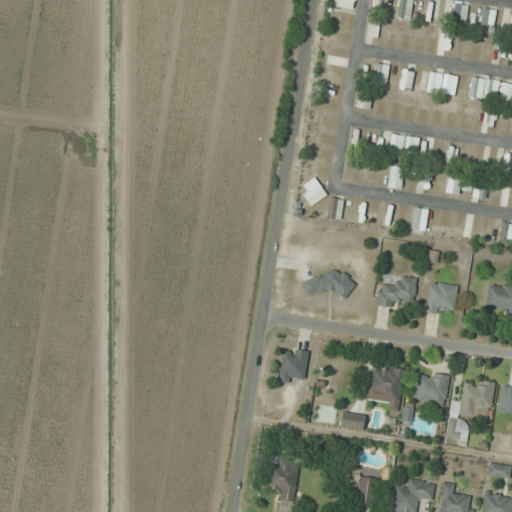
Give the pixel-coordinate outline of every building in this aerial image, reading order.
[(334,0),(334,7),(353,10),(354,0),(334,0)] [(410,0),(403,0),(401,0),(400,11),(409,12),(410,0)] [(464,25),(468,5),(455,2),(451,22),(464,25)] [(345,16),(329,14),(328,24),(344,25),(345,16)] [(408,42),(415,45),(418,38),(411,35),(408,42)] [(321,62),(346,66),(348,53),(324,49),(321,62)] [(393,88),(396,70),(391,69),(388,87),(393,88)] [(406,90),(412,72),(402,69),(397,87),(406,90)] [(443,74),(430,71),(426,91),(438,94),(443,74)] [(495,99),(497,80),(485,79),(483,98),(495,99)] [(334,96),(335,88),(317,85),(316,93),(334,96)] [(368,110),(373,91),(360,88),(355,107),(368,110)] [(418,136),(390,135),(389,157),(403,158),(403,156),(416,157),(418,136)] [(442,144),(436,142),(431,158),(437,160),(442,144)] [(446,164),(452,165),(454,149),(448,148),(446,164)] [(501,170),(508,172),(511,155),(505,153),(501,170)] [(400,189),(403,167),(390,165),(388,187),(400,189)] [(429,190),(431,171),(422,170),(420,189),(429,190)] [(460,176),(447,175),(446,193),(460,194),(460,176)] [(485,199),(487,181),(476,179),(473,197),(485,199)] [(302,195),(311,206),(327,195),(318,183),(302,195)] [(411,230),(425,232),(427,209),(414,208),(411,230)] [(306,295),(334,288),(337,297),(353,293),(347,269),(302,280),(306,295)] [(416,279),(398,277),(397,286),(379,284),(376,305),(396,307),(397,299),(414,301),(416,279)] [(452,316),(456,286),(429,283),(425,312),(452,316)] [(511,287),(488,284),(485,309),(511,312),(511,287)] [(280,379),(304,381),(307,351),(283,349),(280,379)] [(375,400),(398,404),(404,371),(371,365),(367,391),(376,392),(375,400)] [(444,406),(448,375),(417,372),(414,403),(444,406)] [(490,420),(494,383),(473,380),(473,384),(462,383),(458,416),(490,420)] [(410,423),(412,405),(403,404),(401,422),(410,423)] [(364,415),(342,412),(340,427),(362,430),(364,415)] [(462,446),(469,422),(450,417),(443,441),(462,446)] [(268,465),(266,489),(279,490),(278,500),(293,501),(297,461),(278,459),(277,466),(268,465)] [(487,475),(510,478),(511,465),(488,463),(487,475)] [(373,478),(358,478),(358,506),(373,506),(373,478)] [(394,487),(390,511),(417,511),(419,499),(431,501),(434,482),(406,479),(405,488),(394,487)] [(473,511),(474,507),(468,506),(469,495),(453,494),(455,484),(441,482),(437,511),(473,511)] [(480,511),(511,511),(511,509),(511,495),(484,492),(480,511)]
